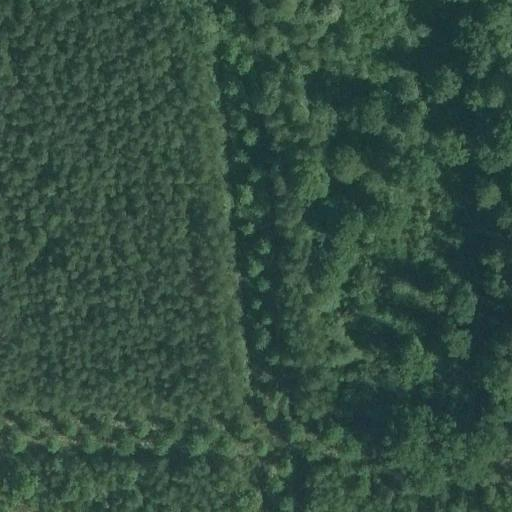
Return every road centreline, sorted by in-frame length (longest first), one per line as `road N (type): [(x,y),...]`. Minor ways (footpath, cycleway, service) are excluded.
road 1 (track): [(196,0),(259,511)]
road 2 (track): [(0,416),(511,428)]
